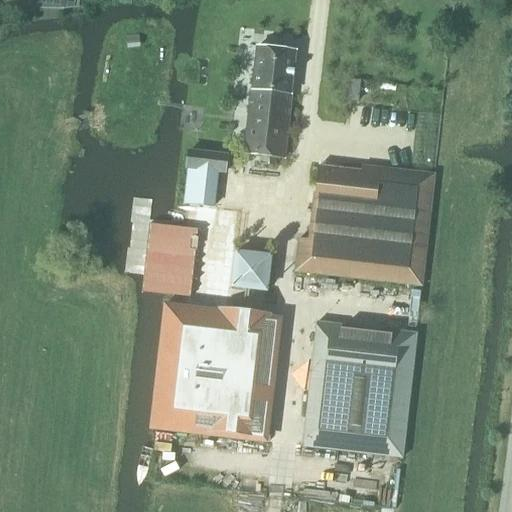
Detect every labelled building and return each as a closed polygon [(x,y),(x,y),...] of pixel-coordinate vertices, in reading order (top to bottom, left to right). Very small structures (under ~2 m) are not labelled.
[(82,9),(82,0),(18,0),(17,7),(36,10),(62,10),(77,8),(82,9)] [(127,49),(133,49),(132,36),(125,37),(127,49)] [(291,94),(296,53),(255,48),(251,89),(244,153),(283,158),(290,94),(291,94)] [(434,175),(361,167),(360,172),(317,167),(314,194),(315,194),(310,241),(298,239),(294,272),(421,287),(434,175)] [(269,257),(235,253),(231,287),(265,291),(269,257)] [(282,319),(164,305),(149,430),(269,446),(282,319)] [(390,335),(340,330),(341,326),(316,323),(302,447),(401,459),(415,335),(390,332),(390,335)]
